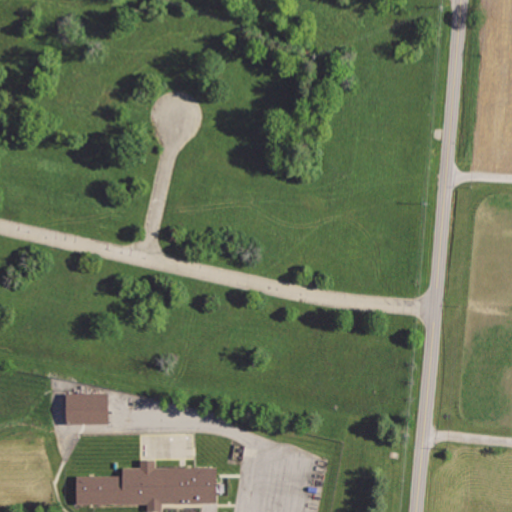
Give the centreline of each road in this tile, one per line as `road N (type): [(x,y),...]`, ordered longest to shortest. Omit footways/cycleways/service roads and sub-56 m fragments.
road 1 (residential): [(462,0),(419,511)]
road 2 (residential): [(0,228),(254,287),(437,309)]
road 3 (residential): [(147,257),(178,116)]
